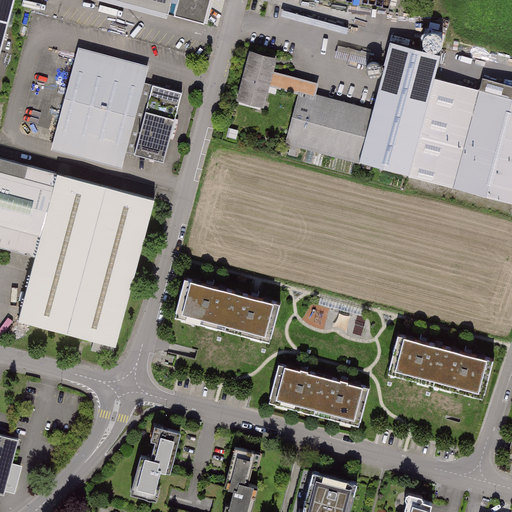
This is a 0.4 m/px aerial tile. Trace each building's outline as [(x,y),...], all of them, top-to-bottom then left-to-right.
[(0,0),(0,54),(14,0),(0,0)] [(117,0),(205,23),(210,0),(117,0)] [(154,68),(81,48),(54,150),(122,168),(126,154),(164,164),(183,95),(149,86),(154,68)] [(274,59),(252,53),(240,99),(262,105),(267,84),(271,72),(274,59)] [(366,73),(381,76),(384,64),(370,60),(366,73)] [(409,174),(435,78),(386,65),(373,112),(360,161),(409,174)] [(317,84),(271,72),(267,84),(301,93),(314,96),(317,84)] [(511,85),(484,78),(480,90),(435,78),(409,174),(409,176),(511,202),(511,85)] [(301,93),(288,142),(360,161),(373,112),(314,96),(301,93)] [(243,128),(227,124),(223,140),(239,144),(243,128)] [(81,184),(82,178),(36,167),(33,179),(16,174),(15,177),(0,173),(0,226),(43,237),(21,323),(120,348),(157,203),(81,184)] [(235,292),(189,279),(179,318),(224,330),(235,292)] [(281,304),(235,292),(224,330),(270,343),(281,304)] [(448,347),(402,335),(392,372),(438,384),(448,347)] [(493,359),(448,347),(438,384),(484,396),(493,359)] [(324,376),(282,365),(271,404),(313,415),(324,376)] [(366,387),(324,376),(313,415),(356,426),(366,387)] [(161,430),(153,459),(143,456),(133,494),(152,499),(162,463),(170,465),(179,436),(161,430)] [(21,436),(0,431),(0,491),(7,493),(21,436)] [(247,511),(254,487),(244,484),(252,452),(236,448),(225,489),(235,492),(229,511),(247,511)] [(349,511),(356,483),(314,473),(303,511),(349,511)] [(430,511),(433,505),(412,499),(409,511),(430,511)]
